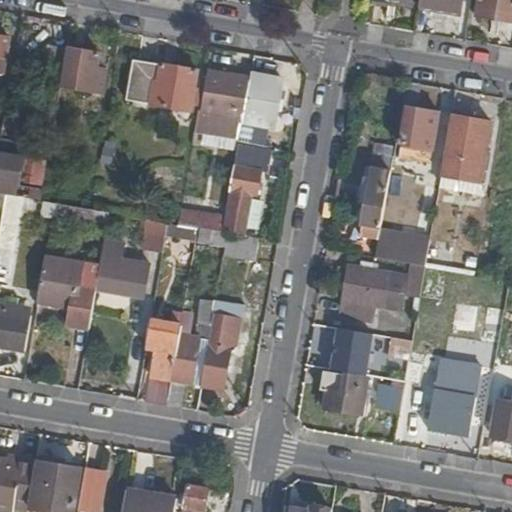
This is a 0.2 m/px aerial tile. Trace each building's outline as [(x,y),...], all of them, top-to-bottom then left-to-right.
[(373,0),(373,2),(412,9),(413,0),(373,0)] [(420,0),(419,11),(461,18),(464,0),(420,0)] [(511,0),(479,0),(476,19),(511,25),(511,0)] [(8,39),(0,37),(0,72),(2,73),(8,39)] [(62,78),(67,49),(47,46),(42,74),(62,78)] [(99,55),(67,49),(62,78),(61,86),(103,93),(106,71),(97,69),(99,55)] [(149,103),(155,64),(133,60),(127,99),(149,103)] [(197,72),(155,64),(149,103),(190,111),(197,72)] [(242,122),(249,80),(208,72),(202,111),(199,110),(196,127),(206,129),(208,114),(230,118),(228,132),(240,134),(242,122)] [(282,81),(250,75),(249,80),(242,122),(274,128),(282,81)] [(421,88),(407,85),(403,111),(408,111),(402,147),(421,150),(419,160),(430,162),(438,116),(414,112),(418,106),(421,88)] [(208,114),(206,129),(228,132),(230,118),(208,114)] [(453,119),(443,179),(480,186),(491,125),(453,119)] [(9,147),(0,145),(0,155),(8,157),(9,147)] [(238,145),(230,191),(233,192),(226,231),(244,234),(251,196),(259,197),(263,173),(267,173),(270,151),(238,145)] [(361,239),(379,242),(381,231),(379,230),(389,175),(391,175),(396,150),(376,147),(371,172),(367,171),(360,205),(366,206),(361,239)] [(8,157),(0,155),(0,193),(6,195),(9,195),(12,179),(44,185),(48,163),(8,157)] [(443,179),(441,178),(439,189),(478,195),(480,186),(443,179)] [(26,198),(41,201),(43,189),(20,184),(18,197),(26,198)] [(26,198),(18,197),(9,195),(6,195),(3,208),(1,222),(20,225),(26,198)] [(107,228),(110,213),(55,204),(52,218),(107,228)] [(181,215),(179,225),(198,228),(223,233),(225,222),(204,218),(204,221),(199,220),(199,218),(181,215)] [(168,223),(148,220),(143,248),(163,252),(166,234),(168,223)] [(179,225),(168,223),(166,234),(196,239),(198,228),(179,225)] [(226,246),(228,233),(223,233),(198,228),(196,239),(196,241),(226,246)] [(412,269),(425,271),(431,237),(382,228),(381,231),(379,242),(376,263),(412,269)] [(255,260),(259,239),(228,233),(226,246),(224,254),(255,260)] [(478,276),(489,278),(493,257),(498,235),(486,233),(478,276)] [(9,243),(0,241),(0,286),(1,287),(9,243)] [(100,268),(97,287),(142,296),(147,266),(122,261),(124,245),(105,242),(100,268)] [(493,257),(489,278),(495,279),(499,258),(493,257)] [(68,325),(90,328),(97,287),(100,268),(46,258),(39,296),(49,298),(48,304),(71,307),(68,325)] [(340,321),(371,326),(374,310),(400,315),(406,281),(373,275),(374,269),(365,267),(364,273),(349,271),(340,321)] [(420,302),(425,271),(412,269),(407,300),(420,302)] [(0,346),(23,351),(29,317),(23,316),(24,310),(15,309),(17,300),(4,297),(3,302),(0,301),(0,346)] [(168,405),(180,407),(184,383),(202,386),(213,318),(211,318),(213,302),(201,301),(197,337),(190,336),(193,316),(183,314),(168,405)] [(213,318),(202,386),(224,389),(232,342),(236,317),(242,318),(244,306),(216,301),(213,318)] [(168,405),(183,314),(184,313),(174,311),(172,324),(152,321),(148,347),(157,349),(152,378),(148,377),(144,401),(168,405)] [(236,317),(232,342),(239,343),(243,318),(242,318),(236,317)] [(377,335),(339,328),(332,369),(369,376),(377,335)] [(388,362),(408,366),(412,345),(391,342),(388,362)] [(324,413),(361,419),(368,382),(324,375),(321,393),(328,394),(324,413)] [(396,413),(402,387),(375,381),(369,407),(396,413)] [(468,441),(476,401),(436,394),(429,434),(468,441)] [(511,406),(499,403),(492,440),(511,443),(511,406)] [(12,508),(28,510),(36,459),(20,457),(20,462),(0,458),(0,508),(11,510),(12,508)] [(76,506),(82,468),(38,460),(31,498),(76,506)] [(86,468),(79,508),(98,511),(106,472),(86,468)] [(205,511),(210,490),(189,486),(188,495),(181,494),(179,505),(185,506),(183,511),(205,511)] [(175,511),(177,499),(128,490),(124,511),(175,511)]
